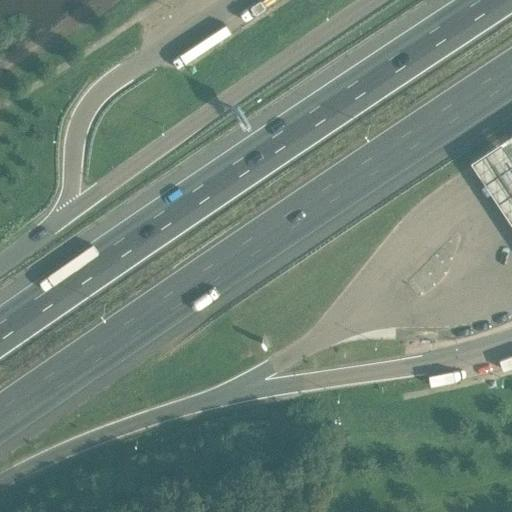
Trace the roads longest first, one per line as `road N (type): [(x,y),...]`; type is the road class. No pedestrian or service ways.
road 1 (motorway): [(0,424),(511,80)]
road 2 (motorway): [(498,0),(0,333)]
road 3 (motorway): [(0,483),(115,430),(215,399)]
